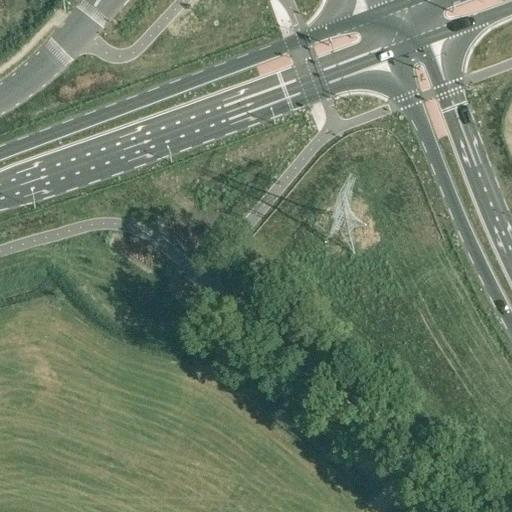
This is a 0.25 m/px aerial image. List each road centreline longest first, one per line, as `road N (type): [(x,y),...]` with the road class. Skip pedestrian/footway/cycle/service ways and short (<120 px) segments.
road 1 (primary): [(0,192),(392,53)]
road 2 (primary): [(378,13),(0,154)]
road 3 (primary): [(392,53),(511,326)]
road 4 (primary): [(511,268),(421,41)]
